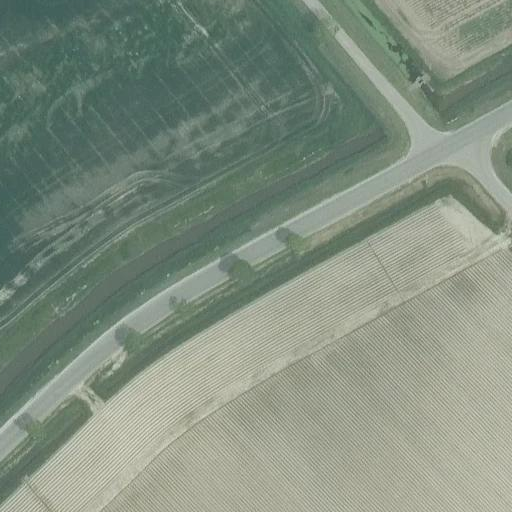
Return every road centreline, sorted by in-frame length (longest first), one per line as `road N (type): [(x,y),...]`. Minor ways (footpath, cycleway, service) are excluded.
road 1 (tertiary): [(0,461),(109,347),(198,282),(438,154)]
road 2 (unclassified): [(438,154),(310,0)]
